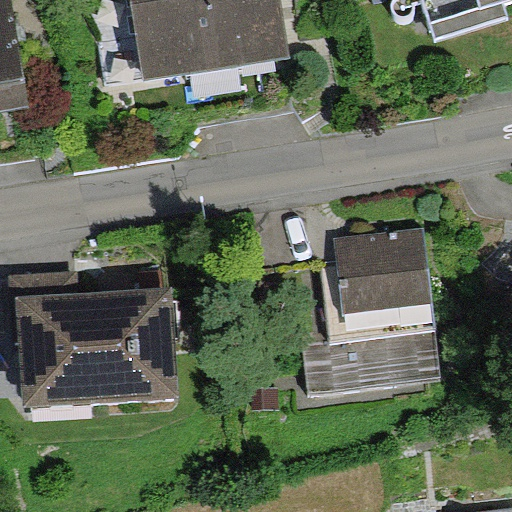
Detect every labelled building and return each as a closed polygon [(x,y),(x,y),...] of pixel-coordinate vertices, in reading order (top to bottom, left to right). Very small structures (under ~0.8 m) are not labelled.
[(28,0),(0,0),(0,111),(40,107),(28,0)] [(269,0),(137,0),(148,68),(277,48),(269,0)] [(502,0),(423,0),(435,39),(504,18),(498,1),(502,0)] [(419,233),(325,244),(335,339),(430,328),(419,233)] [(19,282),(28,400),(172,389),(165,292),(73,299),(72,278),(19,282)]
